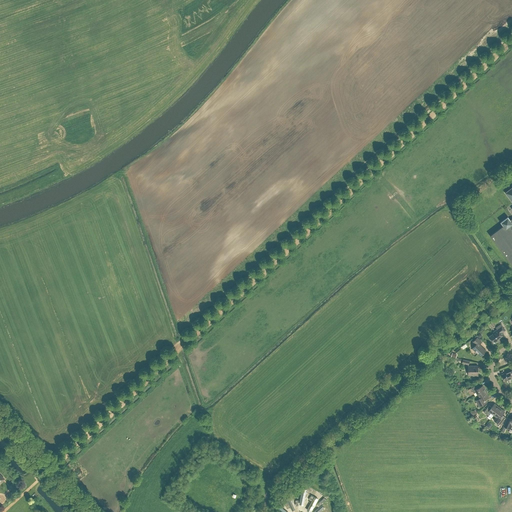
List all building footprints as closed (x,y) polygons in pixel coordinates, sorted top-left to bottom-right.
[(511,187),(505,193),(511,202),(511,208),(511,218),(510,220),(508,217),(501,222),(503,225),(490,235),(511,264),(511,187)] [(493,339),(495,343),(505,336),(502,332),(505,330),(501,324),(496,327),(497,329),(493,332),(494,333),(489,337),(492,340),(493,339)] [(472,348),(481,356),(486,351),(479,344),(482,342),(477,337),(473,342),(475,345),(472,348)] [(463,349),(473,360),(475,357),(466,347),(463,349)] [(478,376),(478,366),(468,366),(468,375),(473,375),(473,376),(478,376)] [(501,374),(504,381),(511,377),(511,376),(511,373),(511,372),(511,367),(505,369),(506,372),(501,374)] [(476,392),(478,395),(486,391),(483,385),(479,387),(477,385),(470,389),(471,391),(472,391),(474,393),(476,392)] [(486,391),(478,395),(479,398),(476,400),(479,405),(486,401),(485,399),(489,397),(486,391)] [(484,412),(488,416),(491,418),(493,415),(494,415),(499,408),(497,406),(497,405),(495,404),(494,404),(492,407),(489,405),(484,412)] [(502,415),(504,412),(504,411),(504,410),(502,409),(501,409),(499,408),(494,415),(496,417),(494,420),(500,424),(502,422),(505,417),(502,415)] [(511,425),(511,424),(511,417),(511,419),(507,417),(503,426),(510,429),(511,425)] [(9,486),(14,491),(17,488),(12,482),(9,486)] [(290,497),(287,499),(292,510),(295,509),(290,497)] [(308,508),(311,510),(317,499),(314,497),(308,508)]
